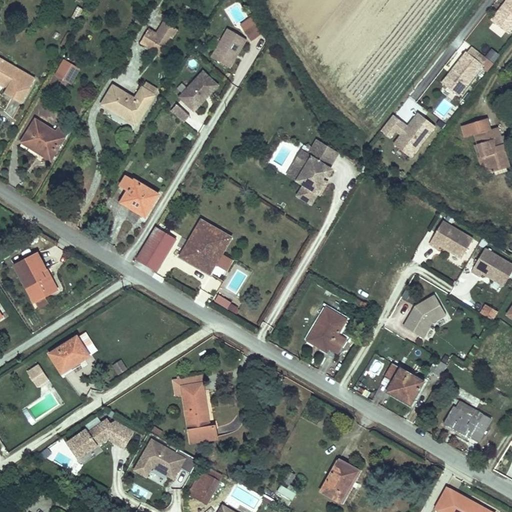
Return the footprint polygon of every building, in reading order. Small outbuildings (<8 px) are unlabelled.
[(511,27),(511,0),(506,0),(503,5),(505,8),(502,12),(499,10),(491,20),(508,33),(511,27)] [(249,18),(240,25),(251,41),(261,34),(249,18)] [(164,50),(176,30),(163,22),(155,34),(147,29),(139,43),(151,51),(155,44),(164,50)] [(239,56),(248,41),(229,30),(212,58),(231,69),(237,59),(236,58),(238,55),(239,56)] [(159,59),(164,50),(155,44),(151,51),(149,53),(159,59)] [(473,48),(468,54),(471,56),(483,65),(481,67),(487,71),(493,64),(485,58),(473,48)] [(493,48),(485,58),(493,64),(501,55),(493,48)] [(466,52),(461,58),(466,62),(471,56),(468,54),(466,52)] [(483,65),(471,56),(466,62),(461,58),(453,69),(456,71),(452,76),(449,73),(442,84),(458,96),(481,67),(483,65)] [(36,80),(0,59),(0,83),(10,89),(6,95),(22,104),(36,80)] [(65,81),(74,65),(66,60),(57,76),(65,81)] [(73,85),(82,69),(74,65),(65,81),(73,85)] [(209,96),(218,85),(203,71),(179,97),(194,111),(205,100),(203,99),(206,96),(209,96)] [(137,123),(155,94),(154,94),(158,88),(147,81),(143,87),(143,86),(136,98),(135,100),(131,97),(132,96),(114,85),(103,103),(137,123)] [(189,115),(177,103),(170,110),(183,122),(189,115)] [(423,116),(418,112),(414,118),(419,122),(423,116)] [(405,128),(407,126),(394,115),(381,131),(391,138),(396,131),(400,135),(402,133),(405,128)] [(435,125),(423,116),(419,122),(414,118),(407,126),(405,128),(408,131),(404,135),(402,133),(400,135),(394,143),(410,156),(435,125)] [(37,120),(24,145),(53,162),(70,134),(61,129),(58,133),(37,120)] [(504,154),(500,144),(494,146),(491,139),(497,136),(494,129),(488,132),(484,121),(460,130),(464,141),(474,137),(477,147),(485,167),(488,176),(504,170),(498,156),(504,154)] [(500,144),(497,136),(491,139),(494,146),(500,144)] [(333,172),(331,171),(340,157),(319,144),(310,158),(304,154),(296,167),(306,173),(299,184),(306,188),(300,199),(313,207),(320,196),(322,198),(329,186),(325,184),(324,183),(327,178),(328,179),(331,178),(333,175),(333,172)] [(485,167),(477,147),(474,148),(482,168),(485,167)] [(509,168),(504,154),(498,156),(504,170),(509,168)] [(299,184),(306,173),(296,167),(289,178),(299,184)] [(147,221),(160,198),(128,179),(122,189),(130,194),(125,203),(138,212),(137,215),(147,221)] [(233,237),(201,218),(180,256),(201,268),(213,248),(223,254),(233,237)] [(471,239),(442,220),(427,243),(436,248),(438,245),(444,248),(446,245),(451,248),(448,251),(459,258),(471,239)] [(155,226),(136,259),(155,271),(175,238),(155,226)] [(213,248),(201,268),(211,274),(217,263),(223,254),(213,248)] [(511,275),(511,266),(486,250),(472,272),(481,278),(483,275),(489,278),(491,275),(496,278),(493,281),(504,288),(511,275)] [(233,260),(223,254),(217,263),(228,270),(233,260)] [(48,278),(53,275),(40,255),(38,256),(46,270),(48,278)] [(38,256),(17,269),(37,299),(51,290),(55,296),(63,291),(53,275),(48,278),(44,271),(46,270),(38,256)] [(51,290),(37,299),(41,305),(55,296),(51,290)] [(415,307),(404,326),(423,338),(432,323),(446,315),(435,295),(415,307)] [(239,307),(220,296),(216,302),(236,313),(239,307)] [(498,312),(486,304),(480,313),(493,321),(498,312)] [(327,309),(309,341),(338,358),(349,339),(341,333),(348,321),(327,309)] [(77,343),(49,361),(62,382),(89,363),(77,343)] [(128,370),(121,360),(112,366),(119,377),(128,370)] [(48,379),(38,365),(28,372),(38,387),(48,379)] [(448,369),(443,366),(439,372),(435,370),(432,376),(436,378),(437,378),(443,382),(450,370),(448,369)] [(428,390),(393,368),(385,379),(399,387),(393,396),(415,410),(428,390)] [(511,373),(511,374),(501,392),(511,398),(511,373)] [(175,386),(178,402),(184,401),(183,394),(199,391),(198,382),(175,386)] [(199,391),(183,394),(184,401),(189,431),(210,427),(203,390),(199,391)] [(481,424),(455,410),(445,427),(468,440),(471,435),(482,441),(493,422),(485,417),(481,424)] [(88,435),(86,432),(66,446),(78,462),(107,443),(111,440),(112,442),(111,445),(123,452),(133,435),(114,425),(110,428),(106,422),(88,435)] [(210,427),(189,431),(190,437),(211,433),(210,427)] [(211,433),(190,437),(192,449),(218,444),(216,432),(211,433)] [(186,476),(194,462),(181,454),(178,452),(176,457),(171,454),(148,441),(130,471),(142,478),(148,468),(168,479),(170,475),(171,476),(175,469),(186,476)] [(339,463),(321,495),(343,508),(362,475),(339,463)] [(209,471),(204,479),(216,486),(221,478),(209,471)] [(198,476),(187,496),(205,506),(216,486),(204,479),(198,476)] [(290,476),(284,485),(290,489),(296,479),(290,476)] [(278,496),(292,504),(296,498),(288,493),(282,489),(278,496)] [(288,493),(296,498),(299,494),(290,489),(288,493)] [(445,490),(434,510),(437,511),(484,511),(477,508),(476,510),(471,507),(473,505),(445,490)]
